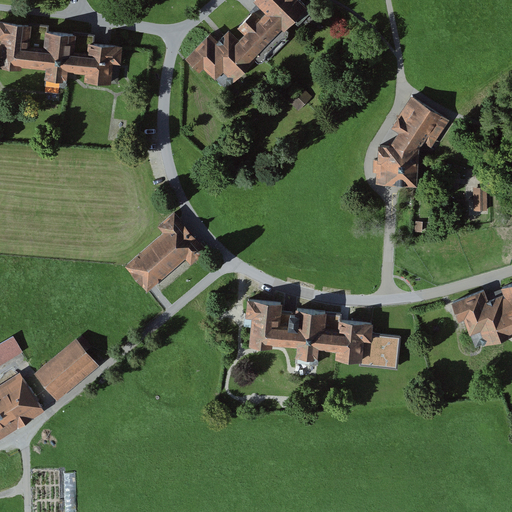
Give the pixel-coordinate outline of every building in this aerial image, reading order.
[(211,34),(187,58),(201,72),(205,68),(217,80),(225,71),(236,82),(249,69),(245,65),(282,29),(283,31),(309,5),(303,0),(256,0),(255,1),(267,13),(261,20),(254,13),(238,28),(245,35),(239,41),(230,32),(220,42),(211,34)] [(34,25),(0,21),(0,41),(2,42),(0,63),(0,66),(22,69),(22,68),(48,70),(47,83),(64,85),(65,79),(68,79),(69,73),(86,75),(85,81),(113,84),(115,64),(123,65),(125,47),(91,43),(90,55),(76,53),(78,35),(47,31),(45,50),(31,49),(34,25)] [(310,96),(302,88),(291,100),(299,108),(310,96)] [(412,96),(393,125),(401,130),(390,146),(380,145),(378,181),(416,183),(418,148),(432,127),(440,131),(448,119),(412,96)] [(486,188),(477,188),(477,200),(475,200),(475,210),(486,209),(486,188)] [(174,212),(159,226),(165,232),(126,265),(147,289),(185,256),(191,262),(206,249),(174,212)] [(484,290),(453,302),(459,318),(465,315),(476,345),(511,330),(511,283),(502,287),(505,293),(488,300),(484,290)] [(285,302),(251,299),(249,319),(255,319),(253,344),(273,346),(274,342),(299,345),(299,354),(322,357),(323,346),(338,347),(337,358),(365,361),(367,342),(373,342),(375,322),(343,319),(342,331),(326,329),(328,312),(304,310),(302,326),(283,324),(285,302)] [(0,346),(0,364),(22,352),(14,338),(0,346)] [(78,338),(36,372),(58,399),(100,365),(78,338)] [(0,436),(45,409),(22,372),(0,385),(0,436)]
